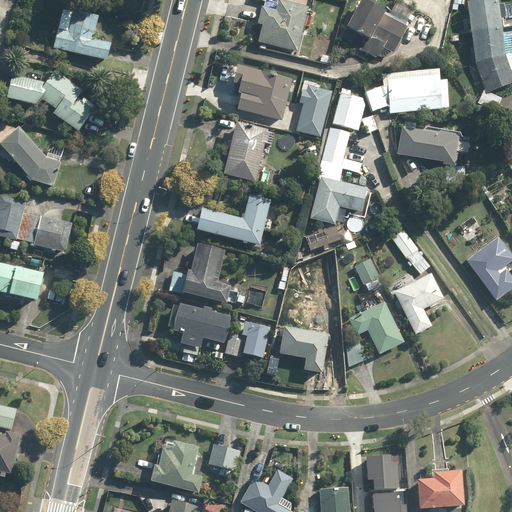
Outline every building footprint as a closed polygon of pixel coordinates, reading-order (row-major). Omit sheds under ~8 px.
[(255,47),(295,55),(304,10),(296,8),(297,5),(290,4),(290,7),(280,5),(280,0),(250,0),(260,2),(255,29),(258,29),(255,47)] [(424,0),(423,9),(435,11),(432,27),(446,30),(452,5),(459,6),(460,1),(456,0),(424,0)] [(472,68),(482,90),(476,105),(495,113),(500,99),(487,94),(511,84),(507,73),(511,71),(511,53),(510,40),(511,39),(511,15),(510,15),(509,7),(495,9),(493,0),(465,0),(461,1),(472,68)] [(394,2),(383,19),(356,3),(340,30),(363,44),(359,51),(375,61),(381,51),(389,56),(414,14),(394,2)] [(61,11),(51,51),(103,64),(108,47),(89,42),(95,19),(61,11)] [(429,27),(418,23),(413,36),(424,40),(429,27)] [(278,125),(289,83),(232,69),(228,86),(235,87),(233,95),(238,97),(234,114),(278,125)] [(50,131),(57,122),(75,135),(93,110),(76,98),(79,94),(51,74),(43,85),(10,79),(6,102),(37,108),(39,101),(52,112),(42,125),(50,131)] [(435,74),(384,76),(384,87),(365,93),(371,113),(385,108),(385,115),(438,113),(438,110),(447,110),(445,82),(435,82),(435,74)] [(317,138),(329,96),(317,92),(319,85),(307,81),(303,95),(297,93),(294,104),(301,106),(294,131),(317,138)] [(348,97),(350,93),(338,90),(329,127),(356,134),(365,101),(348,97)] [(375,131),(370,117),(361,120),(365,134),(375,131)] [(254,185),(262,148),(269,150),(272,136),(229,126),(217,177),(254,185)] [(329,127),(327,127),(314,178),(319,180),(309,220),(332,226),(336,211),(363,218),(369,192),(337,184),(348,140),(357,142),(358,135),(356,134),(329,127)] [(475,178),(462,175),(463,168),(453,166),(455,155),(463,157),(466,142),(400,129),(394,158),(446,168),(444,179),(474,185),(475,178)] [(19,130),(0,144),(0,146),(27,184),(50,191),(59,161),(37,154),(19,130)] [(493,199),(482,187),(473,195),(484,207),(493,199)] [(25,203),(0,196),(0,238),(8,241),(6,250),(20,253),(22,246),(62,255),(69,225),(38,218),(38,219),(22,215),(25,203)] [(258,248),(268,202),(247,197),(243,215),(200,205),(193,233),(258,248)] [(477,223),(472,216),(456,229),(461,236),(477,223)] [(315,235),(304,239),(309,252),(321,247),(323,252),(328,250),(327,246),(338,242),(332,227),(320,232),(318,227),(313,229),(315,235)] [(401,231),(389,241),(418,275),(430,265),(401,231)] [(494,241),(463,264),(493,303),(511,288),(511,286),(501,272),(496,277),(495,275),(510,263),(494,241)] [(172,273),(167,294),(223,307),(228,289),(215,286),(223,254),(196,247),(189,277),(172,273)] [(377,279),(367,259),(351,268),(361,288),(377,279)] [(40,277),(0,266),(0,296),(32,305),(40,277)] [(282,271),(277,289),(284,290),(288,272),(282,271)] [(403,289),(393,294),(412,337),(428,330),(420,312),(442,303),(431,276),(414,283),(410,273),(399,278),(403,289)] [(365,311),(346,321),(353,337),(363,332),(376,357),(401,344),(381,304),(375,308),(369,296),(360,301),(365,311)] [(309,299),(309,321),(332,322),(333,300),(309,299)] [(199,314),(168,306),(162,330),(179,335),(176,347),(196,352),(199,342),(222,348),(229,321),(209,316),(210,311),(200,309),(199,314)] [(240,337),(229,334),(223,356),(236,360),(238,356),(260,362),(269,330),(244,323),(240,337)] [(324,337),(281,330),(277,358),(302,362),(300,371),(319,374),(324,337)] [(341,351),(348,369),(365,361),(357,343),(341,351)] [(0,407),(0,428),(8,431),(14,412),(0,407)] [(0,474),(9,477),(19,438),(3,434),(1,439),(0,438),(0,474)] [(148,466),(145,483),(197,495),(200,479),(188,476),(194,448),(161,441),(156,467),(148,466)] [(238,452),(209,446),(204,467),(233,474),(238,452)] [(374,477),(375,486),(401,485),(399,460),(391,460),(391,455),(366,456),(367,478),(374,477)] [(253,479),(238,505),(251,511),(284,511),(276,507),(291,480),(274,470),(265,486),(253,479)] [(431,480),(413,481),(414,511),(459,509),(457,471),(431,472),(431,480)] [(401,489),(374,491),(375,511),(407,511),(406,501),(402,501),(401,489)] [(345,511),(345,492),(318,493),(318,511),(345,511)] [(202,501),(199,511),(222,511),(224,506),(202,501)] [(194,511),(195,508),(168,502),(165,511),(194,511)]
